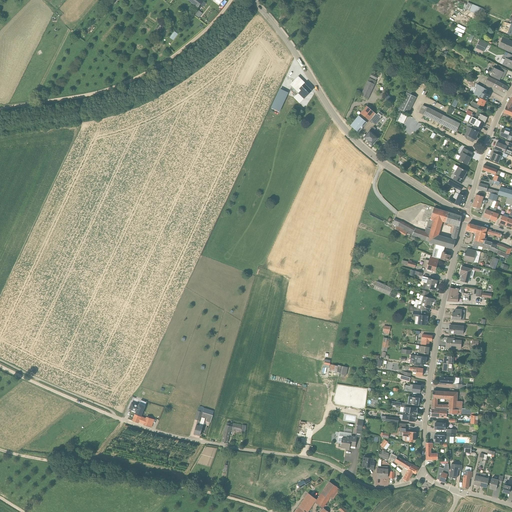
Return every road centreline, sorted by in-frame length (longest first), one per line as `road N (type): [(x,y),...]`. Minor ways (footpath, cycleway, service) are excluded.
road 1 (unclassified): [(115,417),(182,438),(319,460),(378,489),(422,475)]
road 2 (tertiary): [(466,212),(361,146),(252,0)]
road 3 (track): [(0,450),(271,511)]
road 4 (track): [(0,109),(88,94),(140,75),(201,33),(231,0)]
road 5 (residential): [(422,475),(435,341),(465,217)]
road 6 (residential): [(466,212),(511,88)]
road 7 (track): [(0,366),(115,417)]
